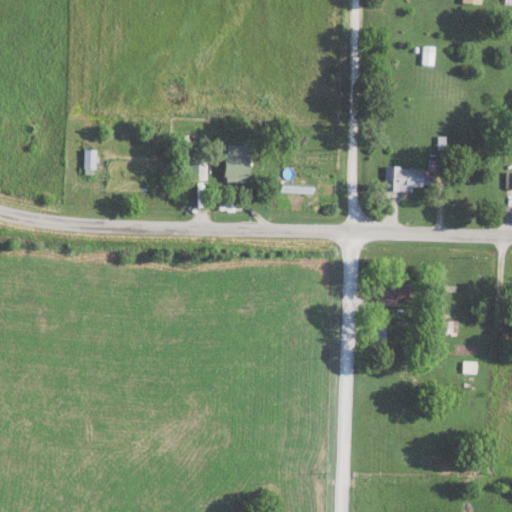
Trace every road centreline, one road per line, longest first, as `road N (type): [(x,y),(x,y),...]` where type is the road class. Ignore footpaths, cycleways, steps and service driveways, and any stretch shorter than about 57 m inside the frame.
road 1 (tertiary): [(511,236),(91,228),(0,213)]
road 2 (residential): [(338,511),(355,0)]
road 3 (residential): [(498,236),(485,484)]
